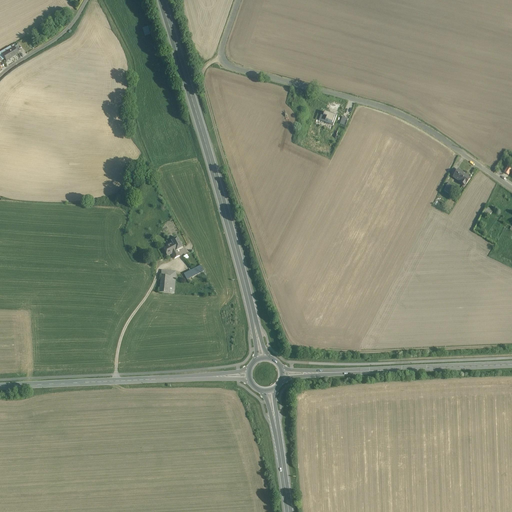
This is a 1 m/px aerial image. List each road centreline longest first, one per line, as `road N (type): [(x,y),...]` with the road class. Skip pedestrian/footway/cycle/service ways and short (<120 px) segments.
road 1 (track): [(220,57),(210,58),(201,77),(257,253),(296,344),(511,342)]
road 2 (unclassified): [(238,0),(222,44),(225,63),(394,111),(511,186)]
road 3 (primary): [(261,357),(161,0)]
road 4 (track): [(100,0),(130,57),(134,125),(190,245)]
road 5 (unclassified): [(0,386),(248,375)]
road 6 (secondary): [(282,374),(511,363)]
road 7 (primary): [(288,511),(268,391)]
